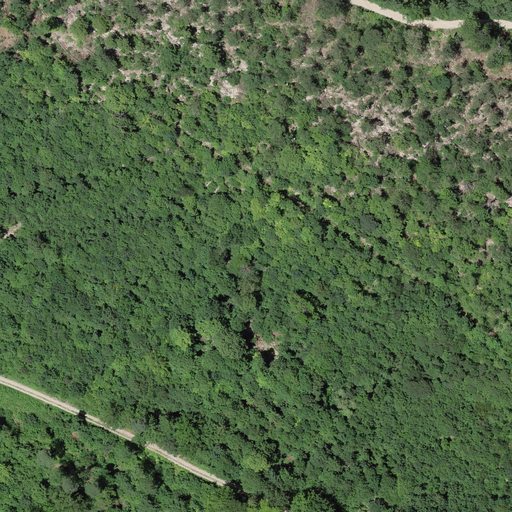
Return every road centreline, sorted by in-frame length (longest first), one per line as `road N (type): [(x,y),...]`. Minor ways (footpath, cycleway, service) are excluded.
road 1 (track): [(0,375),(46,388),(170,452),(319,511)]
road 2 (track): [(511,24),(428,27),(350,0)]
